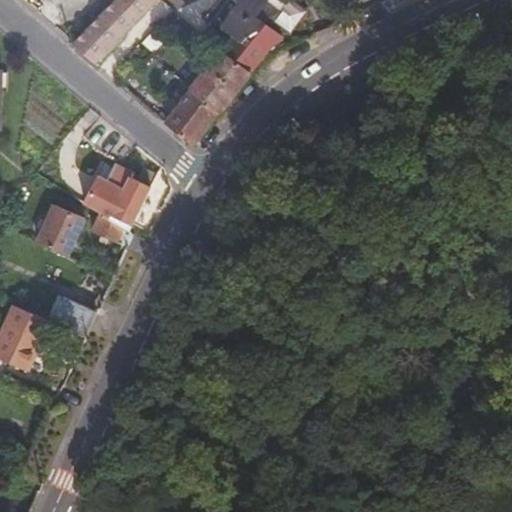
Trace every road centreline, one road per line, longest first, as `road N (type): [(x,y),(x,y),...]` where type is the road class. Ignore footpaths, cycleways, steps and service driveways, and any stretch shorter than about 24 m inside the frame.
road 1 (secondary): [(55,511),(210,179)]
road 2 (secondary): [(210,179),(259,117),(313,73),(457,0)]
road 3 (residential): [(0,3),(210,179)]
